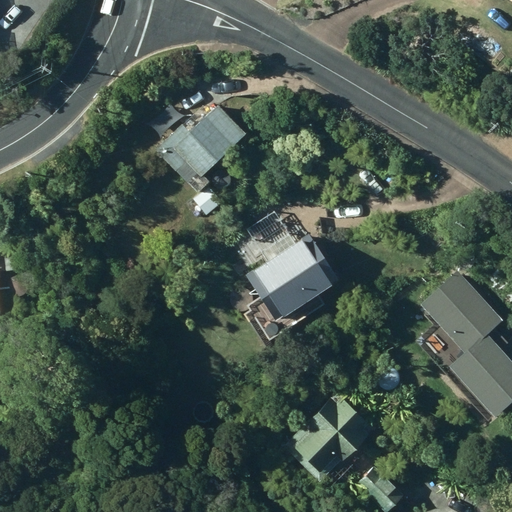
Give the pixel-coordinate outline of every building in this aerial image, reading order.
[(205,176),(247,135),(219,106),(190,133),(182,125),(156,150),(199,194),(211,183),(205,176)] [(277,324),(342,282),(313,236),(297,246),(289,234),(261,252),(269,264),(248,277),(277,324)] [(0,315),(0,316),(0,312),(0,272),(9,271),(6,256),(0,256),(0,315)] [(503,321),(458,271),(421,304),(466,354),(450,367),(482,403),(497,419),(511,405),(511,353),(508,357),(488,335),(503,321)] [(342,387),(285,447),(322,483),(342,462),(344,464),(370,435),(369,434),(380,423),(342,387)] [(404,497),(385,478),(380,483),(370,473),(361,483),(390,511),(404,497)]
